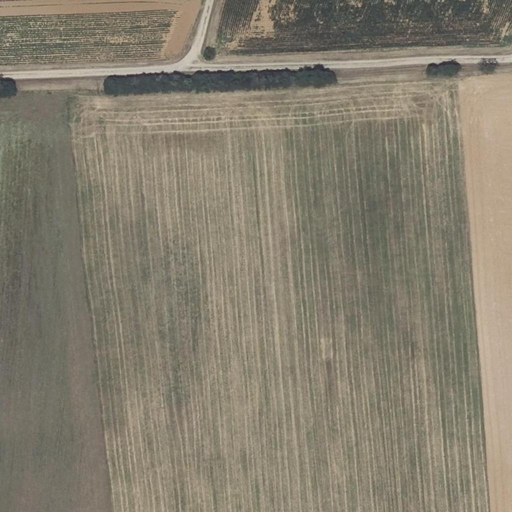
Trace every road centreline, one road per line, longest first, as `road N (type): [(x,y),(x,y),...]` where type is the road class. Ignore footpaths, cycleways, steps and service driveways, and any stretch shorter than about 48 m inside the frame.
road 1 (track): [(511,58),(179,68)]
road 2 (track): [(179,68),(0,75)]
